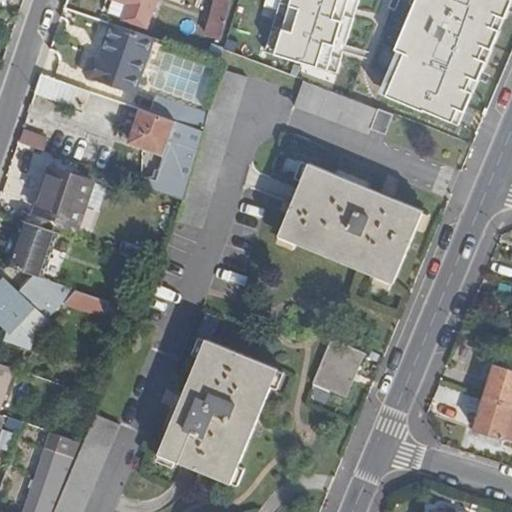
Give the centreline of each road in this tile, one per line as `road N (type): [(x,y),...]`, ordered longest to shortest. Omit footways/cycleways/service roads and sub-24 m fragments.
road 1 (residential): [(385,449),(486,189)]
road 2 (residential): [(0,143),(48,0)]
road 3 (residential): [(511,489),(385,449)]
